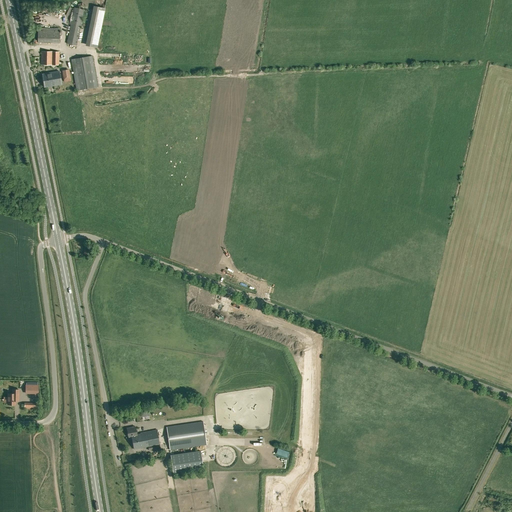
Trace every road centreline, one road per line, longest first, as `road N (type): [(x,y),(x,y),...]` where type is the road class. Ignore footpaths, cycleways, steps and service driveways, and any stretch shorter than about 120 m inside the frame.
road 1 (unclassified): [(511,396),(103,241),(58,240)]
road 2 (secondary): [(100,511),(58,240)]
road 3 (secondary): [(58,240),(9,0)]
road 4 (unclassified): [(58,240),(38,250),(55,411),(44,421),(0,420)]
